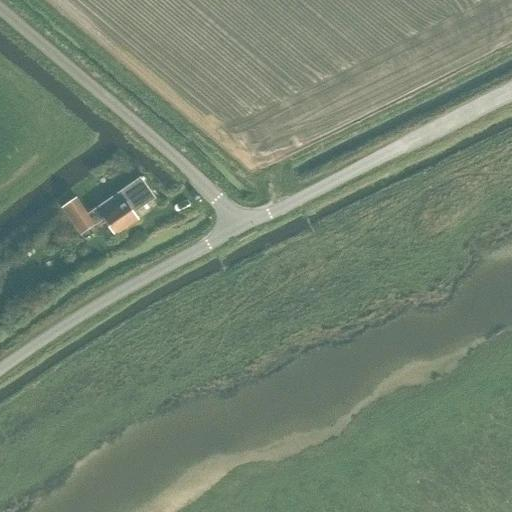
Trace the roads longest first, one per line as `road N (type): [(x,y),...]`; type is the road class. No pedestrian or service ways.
road 1 (unclassified): [(237,230),(215,196),(0,13)]
road 2 (unclassified): [(237,230),(511,93)]
road 3 (unclassified): [(0,370),(99,304),(237,230)]
